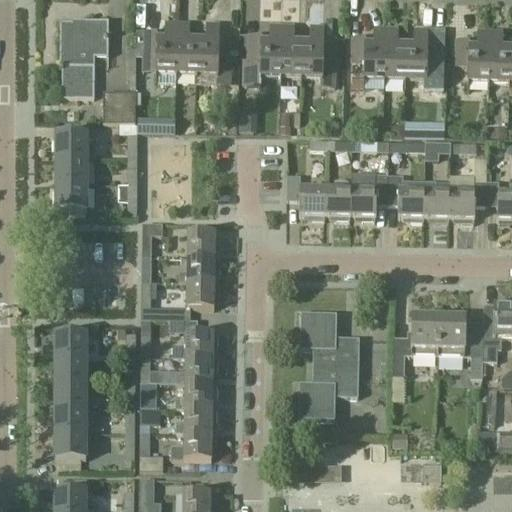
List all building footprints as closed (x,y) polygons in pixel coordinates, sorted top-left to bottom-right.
[(107,62),(107,26),(86,26),(86,28),(59,27),(59,70),(57,70),(57,75),(61,75),(61,103),(93,104),(93,71),(92,71),(92,62),(107,62)] [(143,37),(142,62),(155,62),(154,79),(154,91),(175,92),(176,80),(177,27),(165,27),(164,43),(156,43),(156,37),(143,37)] [(177,27),(176,80),(196,80),(197,44),(188,44),(188,28),(177,27)] [(197,44),(196,80),(216,81),(216,90),(229,90),(230,64),(217,64),(218,29),(205,28),(205,45),(197,44)] [(259,82),(280,82),(282,30),(269,30),(269,46),(261,46),(261,40),(247,40),(246,65),(242,65),(242,91),(259,91),(259,82)] [(282,30),(280,82),(300,83),(301,47),(292,47),(293,30),(282,30)] [(310,47),(301,47),(300,83),(320,83),(320,92),(334,92),(334,67),(335,43),(322,42),(322,31),(310,31),(310,47)] [(351,42),(350,67),(364,68),(363,81),(363,84),(363,93),(363,95),(384,95),(384,85),(385,33),(373,32),(373,49),(365,48),(365,42),(351,42)] [(404,86),(405,50),(396,49),(397,33),(385,33),(384,85),(404,86)] [(405,50),(404,86),(424,86),(424,95),(442,95),(444,34),(413,33),(413,50),(405,50)] [(488,88),(489,35),(477,35),(477,51),(468,51),(468,45),(455,45),(454,70),(467,71),(467,87),(488,88)] [(489,35),(488,88),(508,88),(509,52),(500,52),(501,36),(489,35)] [(118,129),(118,130),(137,130),(137,129),(134,129),(134,97),(135,97),(135,54),(125,54),(125,66),(127,66),(127,81),(131,97),(102,97),(102,129),(118,129)] [(351,81),(351,93),(363,93),(363,84),(363,81),(351,81)] [(279,140),(290,140),(290,132),(289,132),(289,118),(281,118),(281,132),(279,132),(279,140)] [(138,140),(156,140),(156,124),(138,124),(138,140)] [(237,140),(254,140),(254,129),(237,129),(237,140)] [(444,145),(445,129),(433,129),(433,144),(444,145)] [(390,144),(403,144),(403,132),(394,132),(390,135),(390,144)] [(487,132),(486,143),(506,143),(506,132),(487,132)] [(55,165),(86,165),(86,140),(55,140),(55,165)] [(127,140),(127,159),(137,159),(137,140),(127,140)] [(309,155),(325,155),(325,146),(309,146),(309,155)] [(334,146),(334,156),(351,156),(351,147),(334,146)] [(360,147),(360,156),(387,157),(388,148),(360,147)] [(408,158),(424,158),(425,148),(408,148),(408,158)] [(424,158),(424,167),(437,167),(437,159),(437,149),(425,148),(424,158)] [(459,149),(459,159),(475,159),(475,149),(459,149)] [(55,165),(55,190),(86,190),(86,165),(55,165)] [(127,165),(126,182),(137,182),(137,165),(127,165)] [(323,222),(324,222),(325,194),(299,194),(299,182),(286,181),(286,206),(299,206),(298,221),(311,221),(310,226),(323,226),(323,222)] [(375,210),(387,211),(387,181),(375,181),(375,195),(350,195),(349,222),(361,222),(361,227),(374,227),(374,223),(375,223),(375,210)] [(387,181),(387,211),(397,211),(397,223),(409,223),(409,228),(422,228),(422,224),(423,224),(424,187),(402,187),(402,182),(387,181)] [(448,224),(449,197),(435,197),(435,187),(424,187),(423,224),(435,224),(434,228),(447,229),(447,224),(448,224)] [(486,187),(473,187),(474,197),(449,197),(448,224),(460,224),(460,229),(472,229),(472,225),(473,225),(474,211),(485,212),(486,187)] [(510,230),(510,226),(511,225),(511,190),(511,191),(511,198),(497,198),(498,188),(486,187),(485,212),(496,212),(496,225),(497,225),(497,230),(510,230)] [(86,190),(55,190),(55,216),(86,216),(86,190)] [(137,190),(126,190),(118,190),(118,208),(126,208),(126,216),(137,216),(137,190)] [(325,194),(324,222),(336,222),(336,226),(348,227),(349,222),(350,195),(325,194)] [(141,262),(151,263),(151,241),(161,241),(162,229),(141,229),(141,262)] [(186,263),(214,264),(214,252),(219,252),(219,239),(214,239),(214,238),(187,238),(186,263)] [(141,288),(150,288),(151,263),(141,262),(141,288)] [(186,289),(213,289),(214,277),(218,277),(218,264),(214,264),(186,263),(186,278),(177,277),(177,288),(186,289)] [(150,314),(150,288),(141,288),(140,326),(162,326),(162,314),(150,314)] [(186,289),(186,315),(213,315),(213,302),(218,302),(218,290),(213,289),(186,289)] [(482,330),(482,349),(481,368),(496,368),(496,356),(500,356),(500,355),(500,343),(511,343),(511,310),(493,310),(493,331),(482,330)] [(357,403),(358,344),(335,343),(336,320),(296,319),(295,355),(312,356),(312,389),(298,389),(297,429),(333,429),(334,403),(357,403)] [(404,361),(437,362),(438,322),(411,321),(411,348),(392,347),(391,383),(403,383),(404,361)] [(481,380),(481,368),(482,349),(463,349),(464,322),(438,322),(437,362),(470,363),(469,384),(481,385),(481,380)] [(169,326),(168,338),(185,339),(185,352),(172,351),(171,364),(185,364),(212,365),(212,353),(217,353),(217,340),(212,340),(212,339),(196,339),(196,327),(191,327),(190,327),(169,326)] [(54,365),(85,365),(85,339),(54,339),(54,365)] [(125,339),(125,357),(135,357),(136,340),(125,339)] [(140,339),(140,363),(150,364),(150,340),(140,339)] [(140,389),(150,389),(150,364),(140,363),(140,389)] [(175,378),(175,389),(184,389),(212,390),(212,378),(216,378),(216,365),(212,365),(185,364),(184,378),(175,378)] [(54,390),(85,390),(85,365),(54,365),(54,390)] [(125,365),(125,382),(135,382),(135,365),(125,365)] [(165,389),(175,389),(175,378),(165,377),(165,389)] [(140,389),(140,414),(149,414),(150,389),(140,389)] [(184,415),(211,415),(211,403),(216,403),(216,390),(212,390),(184,389),(184,403),(175,403),(175,415),(184,415)] [(54,390),(54,414),(85,414),(85,390),(54,390)] [(125,390),(124,407),(135,407),(135,390),(125,390)] [(482,394),(480,430),(494,430),(496,394),(482,394)] [(85,414),(54,414),(54,439),(85,439),(85,414)] [(140,414),(139,430),(149,430),(159,430),(160,414),(155,414),(149,414),(140,414)] [(124,415),(124,431),(134,431),(135,415),(124,415)] [(211,415),(184,415),(184,428),(174,428),(174,440),(183,440),(211,440),(211,429),(215,429),(216,416),(211,416),(211,415)] [(511,436),(498,436),(498,453),(511,453),(511,436)] [(493,438),(481,437),(480,455),(492,456),(493,438)] [(85,439),(54,439),(54,465),(85,465),(85,439)] [(124,439),(124,456),(134,456),(134,439),(124,439)] [(149,439),(139,439),(139,476),(162,477),(162,463),(149,462),(149,439)] [(211,440),(183,440),(183,452),(170,452),(170,466),(210,466),(211,454),(215,454),(215,441),(211,441),(211,440)] [(393,440),(393,453),(406,453),(406,440),(393,440)] [(469,444),(469,454),(478,454),(478,444),(469,444)] [(290,471),(290,487),(340,487),(339,471),(290,471)] [(440,471),(400,471),(400,487),(440,487),(440,471)] [(54,497),(53,511),(84,511),(85,485),(57,485),(57,497),(54,497)] [(123,511),(133,511),(134,497),(124,497),(123,511)] [(182,498),(182,511),(213,511),(214,498),(182,498)]
